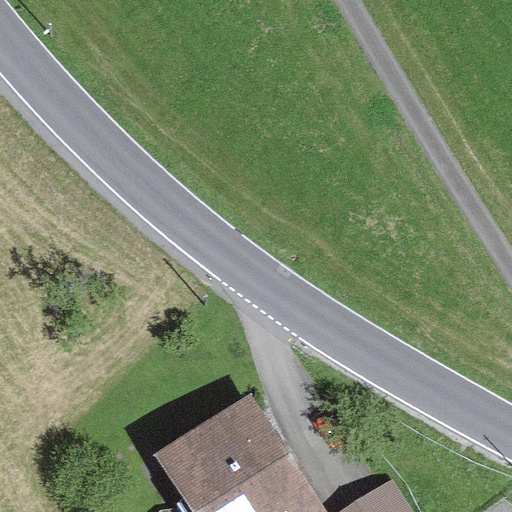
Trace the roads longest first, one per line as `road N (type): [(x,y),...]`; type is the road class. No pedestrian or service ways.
road 1 (tertiary): [(511,431),(322,323),(232,256),(63,107),(0,33)]
road 2 (track): [(348,0),(511,269)]
